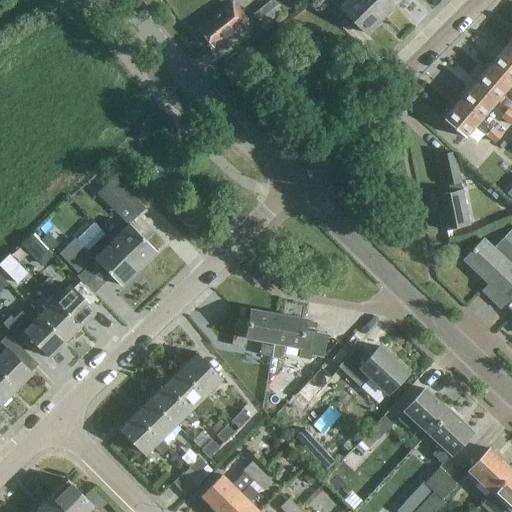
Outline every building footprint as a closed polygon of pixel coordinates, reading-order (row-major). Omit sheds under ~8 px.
[(271,0),(253,15),(263,27),(281,12),(271,0)] [(316,0),(325,8),(333,0),(332,0),(316,0)] [(366,34),(381,18),(363,0),(346,0),(340,7),(366,34)] [(363,0),(381,18),(396,4),(392,0),(363,0)] [(198,29),(213,46),(247,19),(233,1),(198,29)] [(488,65),(510,83),(511,81),(511,53),(504,46),(488,65)] [(473,83),(495,102),(510,83),(488,65),(473,83)] [(495,102),(473,83),(457,101),(479,120),(480,118),(495,102)] [(474,126),(486,136),(495,144),(502,136),(493,128),(480,118),(479,120),(457,101),(441,119),(463,138),(474,126)] [(511,123),(511,112),(508,109),(501,118),(511,126),(511,123)] [(462,191),(461,191),(453,154),(438,157),(444,186),(448,185),(449,194),(434,197),(442,230),(470,224),(462,191)] [(126,180),(146,197),(152,190),(132,173),(126,180)] [(113,177),(105,186),(136,217),(145,209),(113,177)] [(129,224),(111,241),(138,269),(156,251),(129,224)] [(511,231),(493,250),(482,239),(462,259),(488,284),(482,291),(499,308),(511,294),(511,231)] [(121,286),(138,269),(111,241),(105,234),(87,251),(75,238),(59,254),(78,274),(94,259),(121,286)] [(20,245),(40,268),(52,257),(31,235),(20,245)] [(20,267),(10,277),(17,284),(27,274),(20,267)] [(54,301),(80,327),(95,312),(69,285),(63,292),(49,278),(40,287),(54,301)] [(54,301),(39,316),(65,342),(80,327),(54,301)] [(266,378),(269,357),(271,357),(271,358),(278,315),(251,310),(250,321),(237,319),(232,346),(245,348),(246,338),(262,341),(256,376),(266,378)] [(36,344),(49,358),(65,342),(39,316),(32,322),(22,312),(14,319),(11,316),(3,324),(30,350),(36,344)] [(282,360),(285,345),(301,348),(299,358),(311,361),(316,333),(304,330),(306,320),(278,315),(271,358),(282,360)] [(0,372),(17,390),(32,375),(17,360),(25,352),(8,335),(0,342),(6,348),(0,354),(0,372)] [(387,395),(387,394),(407,374),(379,347),(368,358),(356,347),(338,367),(361,388),(364,385),(382,401),(387,395)] [(197,352),(181,368),(207,394),(222,379),(197,352)] [(181,368),(166,383),(191,409),(207,394),(181,368)] [(284,368),(266,388),(284,404),(301,384),(284,368)] [(321,368),(290,403),(301,413),(333,379),(321,368)] [(0,372),(0,402),(2,405),(17,390),(0,372)] [(200,417),(191,409),(166,383),(150,398),(176,424),(184,416),(193,424),(200,417)] [(408,429),(414,421),(427,433),(447,411),(425,390),(404,412),(398,420),(408,429)] [(150,398),(135,413),(161,439),(176,424),(150,398)] [(243,411),(232,421),(240,428),(250,418),(243,411)] [(451,456),(471,434),(447,411),(427,433),(441,446),(432,455),(443,464),(451,456)] [(169,448),(161,439),(135,413),(120,428),(145,455),(153,447),(162,455),(169,448)] [(377,441),(392,425),(383,416),(368,432),(369,434),(345,460),(353,467),(377,441)] [(217,436),(224,443),(235,433),(228,425),(217,436)] [(202,450),(209,458),(219,448),(212,441),(202,450)] [(479,482),(491,493),(511,471),(488,450),(468,472),(469,472),(465,476),(475,486),(479,482)] [(189,468),(196,475),(202,481),(212,471),(200,458),(189,468)] [(201,496),(217,511),(228,511),(266,476),(252,462),(243,471),(245,473),(232,486),(221,476),(201,496)] [(321,467),(305,482),(314,492),(330,477),(321,467)] [(397,511),(413,511),(447,476),(439,468),(425,483),(424,482),(397,511)] [(511,511),(511,471),(491,493),(480,505),(487,511),(511,511)] [(202,481),(196,475),(191,481),(184,473),(174,483),(181,490),(190,481),(196,487),(202,481)] [(257,511),(249,503),(259,494),(262,494),(273,482),(266,476),(228,511),(257,511)] [(413,511),(436,511),(445,503),(442,500),(456,484),(447,476),(413,511)] [(67,480),(51,495),(67,511),(87,511),(93,506),(67,480)] [(304,511),(326,511),(328,510),(309,489),(295,502),(304,511)] [(67,511),(51,495),(36,510),(38,511),(67,511)] [(280,508),(284,511),(296,511),(300,509),(289,499),(280,508)]
